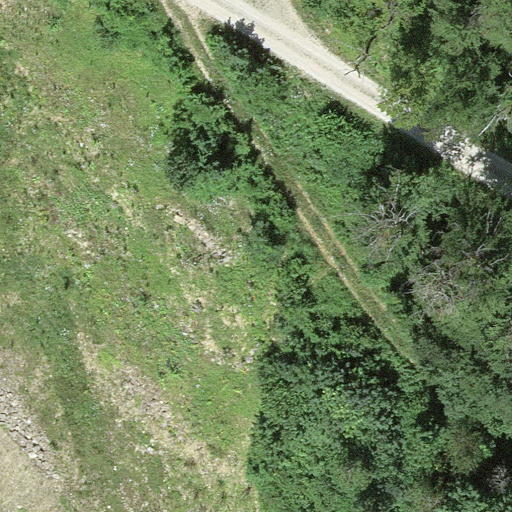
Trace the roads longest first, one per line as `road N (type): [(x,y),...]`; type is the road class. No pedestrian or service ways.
road 1 (track): [(221,0),(214,21),(225,89),(373,323),(511,446)]
road 2 (track): [(188,0),(280,65),(511,197)]
